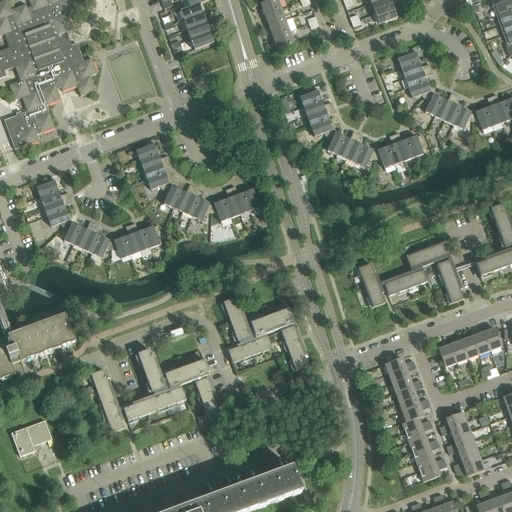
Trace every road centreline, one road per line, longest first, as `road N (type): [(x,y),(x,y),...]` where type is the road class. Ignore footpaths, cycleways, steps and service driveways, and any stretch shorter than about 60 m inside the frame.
road 1 (unclassified): [(250,92),(333,369)]
road 2 (unclassified): [(344,365),(259,89)]
road 3 (residential): [(108,349),(195,318),(211,330),(235,397),(251,401),(333,369)]
road 4 (residential): [(0,184),(180,118)]
road 5 (residential): [(116,511),(281,449)]
road 6 (residential): [(511,377),(437,404),(413,339)]
road 7 (unclassified): [(352,509),(358,430),(344,365)]
road 8 (unclassified): [(333,369),(351,445),(345,507)]
road 9 (residential): [(180,118),(138,0)]
